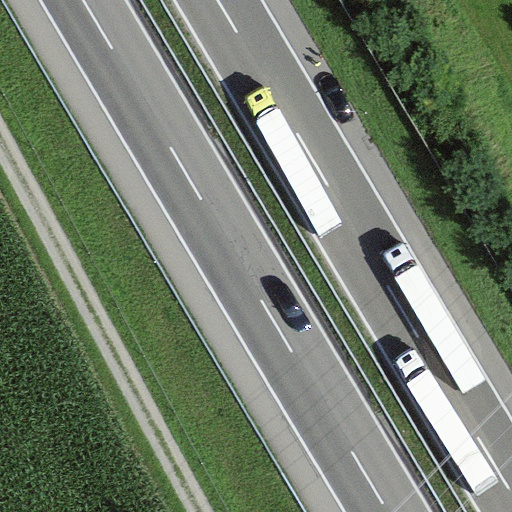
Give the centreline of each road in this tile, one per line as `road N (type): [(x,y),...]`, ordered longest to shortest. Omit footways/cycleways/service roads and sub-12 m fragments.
road 1 (motorway): [(83,0),(390,511)]
road 2 (motorway): [(511,489),(219,0)]
road 3 (track): [(0,129),(216,511)]
